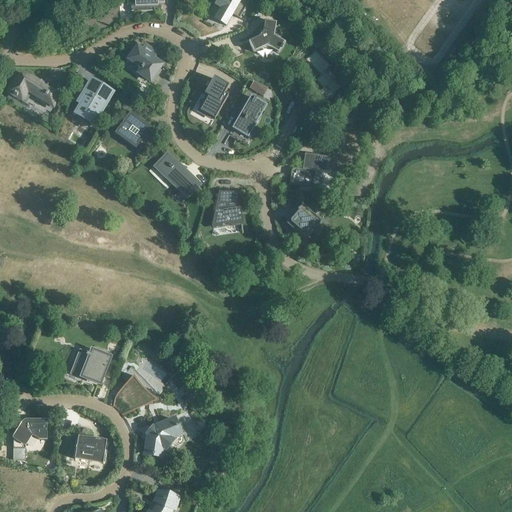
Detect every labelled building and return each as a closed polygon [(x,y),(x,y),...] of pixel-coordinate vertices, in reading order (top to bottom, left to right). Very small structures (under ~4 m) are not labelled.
[(127,0),(127,12),(157,12),(157,0),(127,0)] [(239,19),(248,3),(243,0),(239,0),(238,3),(233,0),(228,0),(228,1),(227,0),(219,0),(216,7),(221,10),(215,20),(219,22),(219,23),(226,26),(232,15),(239,19)] [(346,8),(355,15),(361,8),(351,2),(346,8)] [(276,25),(263,23),(261,36),(249,42),(254,53),(266,48),(278,54),(280,51),(281,51),(283,48),(282,47),(284,44),(284,43),(273,37),(276,25)] [(136,49),(128,60),(141,69),(140,70),(141,70),(138,74),(150,82),(161,66),(153,60),(156,56),(144,47),(140,52),(136,49)] [(335,69),(318,52),(306,63),(323,80),(317,86),(327,95),(319,103),(328,112),(347,93),(333,79),(335,76),(332,73),(335,69)] [(56,96),(56,95),(29,79),(26,85),(16,80),(8,93),(13,96),(13,97),(16,99),(17,98),(21,101),(27,92),(53,108),(55,98),(54,98),(55,96),(56,96)] [(228,88),(213,79),(203,95),(207,97),(199,112),(214,120),(227,97),(224,95),(228,88)] [(100,87),(91,81),(84,92),(87,94),(80,106),(86,110),(85,111),(83,114),(83,115),(82,118),(94,126),(100,118),(96,115),(103,103),(106,105),(112,94),(103,89),(102,90),(99,88),(100,87)] [(250,97),(232,129),(238,133),(239,133),(245,136),(250,127),(253,128),(254,125),(255,126),(266,106),(250,97)] [(130,114),(116,134),(135,148),(150,128),(130,114)] [(187,198),(198,186),(189,178),(188,179),(174,165),(175,164),(167,156),(155,167),(187,198)] [(293,172),(288,184),(312,188),(319,173),(326,174),(327,174),(328,174),(328,173),(329,173),(330,173),(330,172),(331,171),(335,160),(311,157),(306,171),(297,169),(296,170),(295,170),(294,170),(294,171),(293,172)] [(238,196),(237,195),(236,195),(218,193),(211,228),(211,229),(212,230),(242,225),(238,197),(238,196)] [(322,218),(302,201),(286,221),(306,237),(322,218)] [(80,354),(71,377),(99,386),(110,360),(91,354),(89,357),(80,354)] [(156,428),(162,425),(160,422),(161,422),(153,404),(162,400),(131,367),(121,378),(127,384),(116,395),(114,400),(113,407),(114,408),(114,407),(116,409),(121,415),(122,416),(136,411),(147,406),(156,428)] [(46,421),(46,420),(30,420),(27,420),(26,420),(25,421),(24,421),(23,421),(22,422),(21,424),(13,437),(13,461),(24,461),(25,461),(25,460),(25,447),(25,446),(26,446),(31,437),(32,437),(33,437),(34,438),(37,440),(39,441),(41,441),(46,441),(46,440),(47,440),(47,421),(46,421)] [(180,436),(174,421),(155,428),(148,440),(144,456),(160,458),(162,448),(167,449),(170,445),(168,440),(180,436)] [(106,442),(78,437),(74,460),(103,464),(106,442)] [(178,499),(157,493),(154,503),(162,505),(158,511),(173,511),(175,510),(178,499)]
